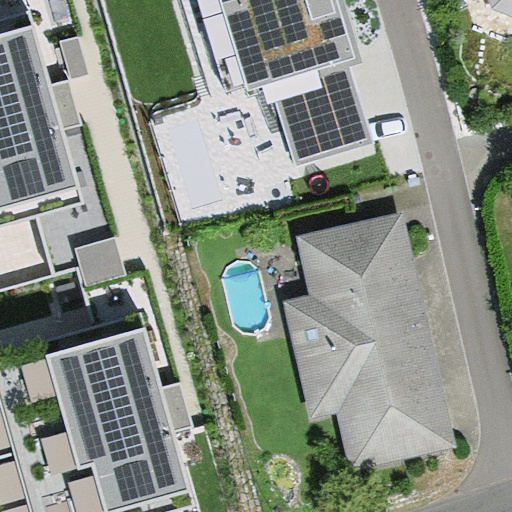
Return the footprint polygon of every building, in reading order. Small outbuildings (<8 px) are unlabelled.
[(348,66),(362,62),(349,18),(343,0),(200,0),(228,91),(247,86),(250,89),(268,84),(295,167),(373,142),(348,66)] [(511,0),(486,0),(493,18),(511,25),(511,0)] [(34,12),(0,21),(0,251),(95,224),(34,12)] [(404,217),(298,241),(312,302),(285,308),(311,425),(338,418),(351,476),(457,452),(404,217)] [(200,511),(147,319),(0,359),(0,511),(200,511)]
